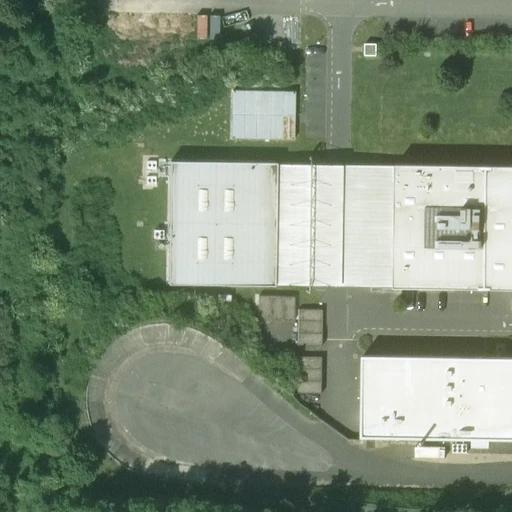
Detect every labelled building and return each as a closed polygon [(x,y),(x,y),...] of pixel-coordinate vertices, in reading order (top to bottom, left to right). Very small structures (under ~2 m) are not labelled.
[(376,45),(364,44),(364,56),(376,56),(376,45)] [(294,92),(232,91),(231,139),(293,140),(294,92)] [(276,164),(169,162),(168,285),(274,287),(276,164)] [(511,167),(395,165),(393,288),(511,289),(511,167)] [(294,298),(258,298),(258,322),(294,322),(294,298)] [(322,311),(298,311),(297,346),(321,347),(322,311)] [(511,358),(361,357),(361,438),(511,440),(511,358)] [(321,358),(297,358),(297,394),(321,394),(321,358)]
